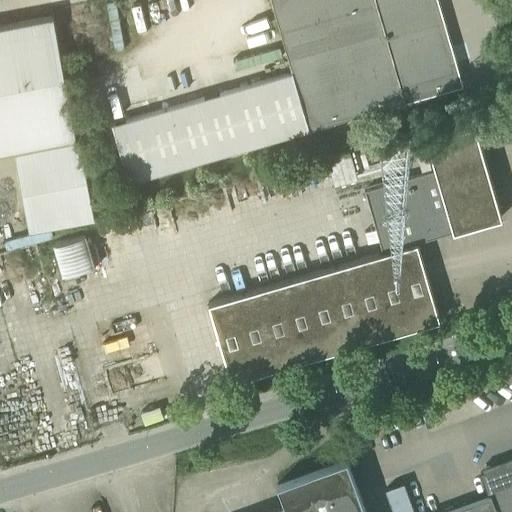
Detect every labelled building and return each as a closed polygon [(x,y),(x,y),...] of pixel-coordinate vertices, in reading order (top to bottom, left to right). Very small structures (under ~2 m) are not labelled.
[(112,123),(129,181),(309,127),(309,128),(405,100),(463,84),(438,0),(272,0),(292,70),(112,123)] [(76,139),(52,16),(0,26),(0,150),(13,148),(29,229),(94,216),(79,138),(76,139)] [(365,190),(368,200),(357,203),(361,214),(372,211),(383,251),(209,302),(231,380),(440,319),(417,241),(502,216),(475,123),(426,137),(436,169),(365,190)] [(335,184),(358,178),(351,151),(328,157),(335,184)] [(427,151),(418,154),(422,169),(431,166),(427,151)] [(86,233),(54,242),(64,276),(96,267),(86,233)] [(160,404),(140,411),(144,423),(164,416),(160,404)] [(286,505),(267,511),(366,511),(347,457),(278,482),(286,505)] [(511,511),(511,461),(481,471),(488,494),(432,511),(415,511),(404,477),(385,483),(394,511),(511,511)]
